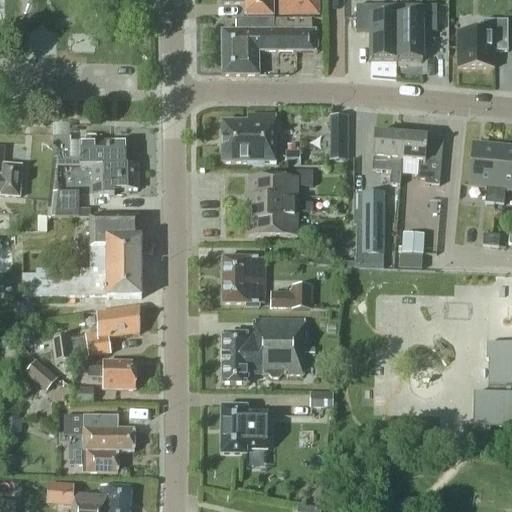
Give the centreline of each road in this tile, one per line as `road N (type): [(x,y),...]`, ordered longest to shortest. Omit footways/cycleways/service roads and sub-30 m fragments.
road 1 (residential): [(171,511),(170,94)]
road 2 (residential): [(511,107),(331,91),(170,94)]
road 3 (residential): [(170,94),(0,91)]
